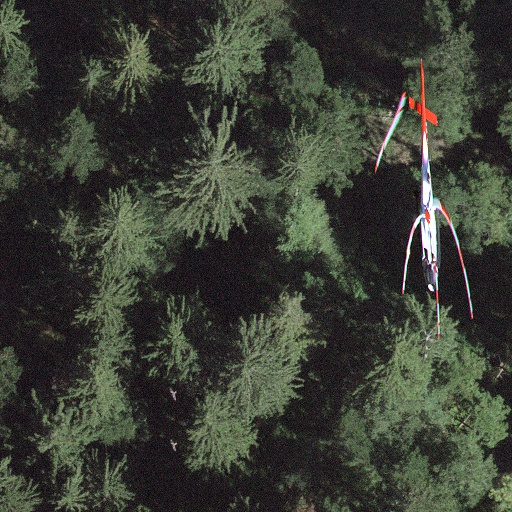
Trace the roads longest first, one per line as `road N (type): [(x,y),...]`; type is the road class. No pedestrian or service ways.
road 1 (track): [(511,155),(189,104),(0,59)]
road 2 (track): [(197,511),(0,499)]
